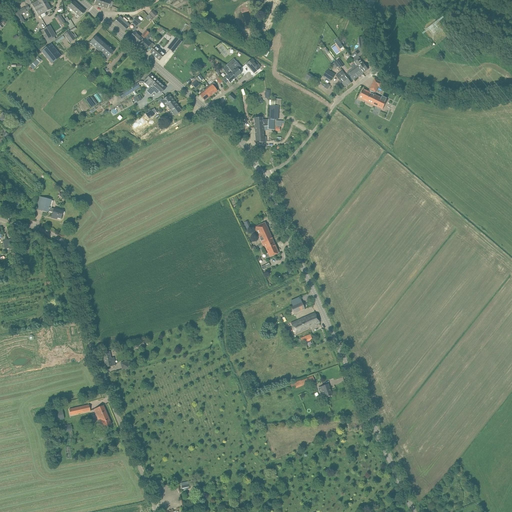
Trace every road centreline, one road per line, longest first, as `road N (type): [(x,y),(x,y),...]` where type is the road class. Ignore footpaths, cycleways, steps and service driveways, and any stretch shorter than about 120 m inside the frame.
road 1 (tertiary): [(413,511),(260,175)]
road 2 (unclassified): [(155,511),(98,370),(67,247),(0,220)]
road 3 (tertiary): [(260,175),(238,139),(81,0)]
road 4 (unclassified): [(260,175),(288,160),(333,105),(376,71)]
